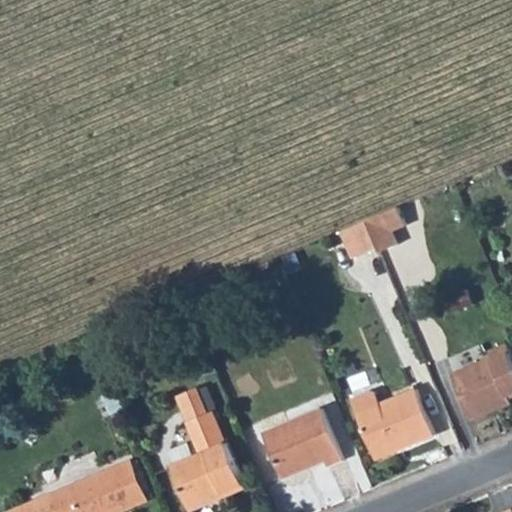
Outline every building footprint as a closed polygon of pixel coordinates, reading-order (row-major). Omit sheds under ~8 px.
[(368,220),(382,252),(398,246),(393,231),(406,226),(398,207),(368,220)] [(368,220),(357,225),(371,257),(382,252),(368,220)] [(197,319),(223,308),(213,285),(187,296),(197,319)] [(496,357),(456,373),(475,419),(511,403),(511,345),(511,343),(494,350),(496,357)] [(216,496),(218,500),(249,487),(231,443),(229,444),(205,385),(189,392),(199,418),(191,421),(204,454),(176,466),(192,506),(216,496)] [(372,390),(354,397),(380,458),(439,434),(420,390),(385,404),(380,393),(372,390)] [(327,409),(268,433),(286,478),(330,460),(332,465),(347,458),(327,409)] [(177,458),(201,450),(198,439),(173,446),(177,458)] [(137,460),(57,494),(13,511),(122,511),(153,499),(137,460)] [(216,496),(192,506),(194,510),(218,500),(216,496)]
